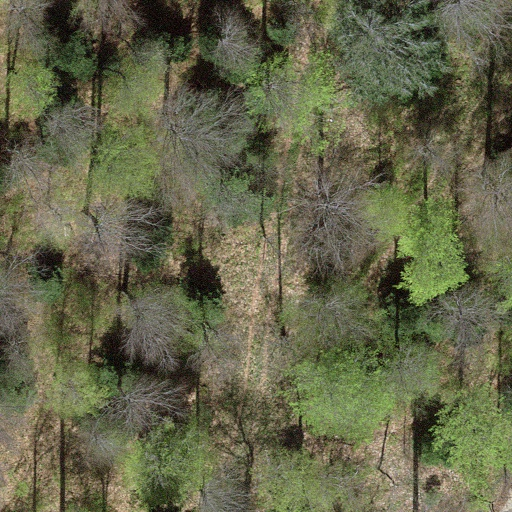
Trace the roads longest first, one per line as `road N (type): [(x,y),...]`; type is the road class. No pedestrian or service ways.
road 1 (track): [(344,0),(318,149),(233,511)]
road 2 (track): [(245,454),(511,32)]
